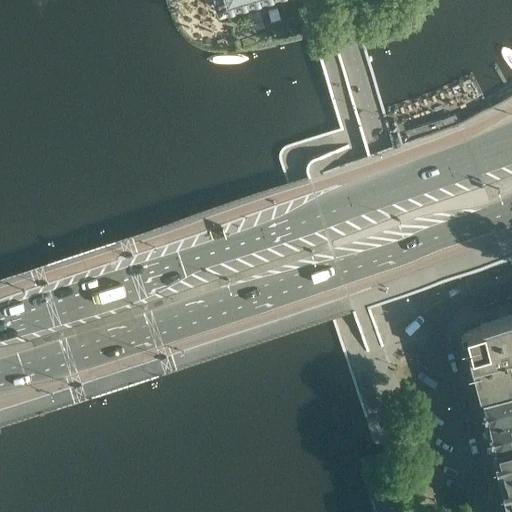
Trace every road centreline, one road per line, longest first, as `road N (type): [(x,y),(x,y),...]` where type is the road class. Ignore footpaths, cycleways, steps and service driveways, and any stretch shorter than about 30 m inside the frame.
road 1 (primary): [(0,354),(509,214)]
road 2 (primary): [(461,174),(0,348)]
road 3 (residential): [(479,511),(433,318),(511,293)]
